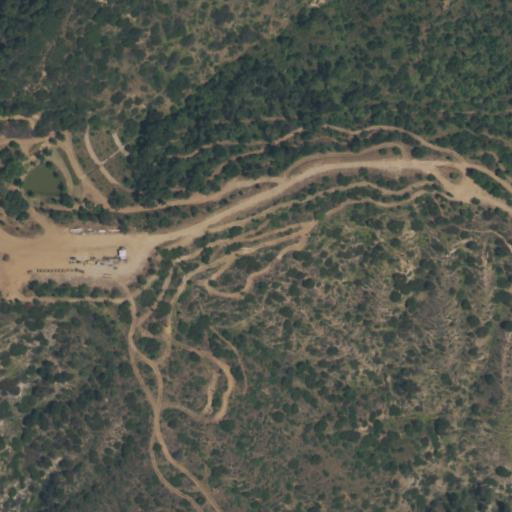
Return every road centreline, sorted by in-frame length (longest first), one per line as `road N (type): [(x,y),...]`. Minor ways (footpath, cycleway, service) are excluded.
road 1 (track): [(124,267),(150,238),(240,208),(321,165),(418,161),(450,187),(511,212),(492,152),(493,144),(511,147)]
road 2 (track): [(134,247),(117,240),(9,244),(0,235)]
